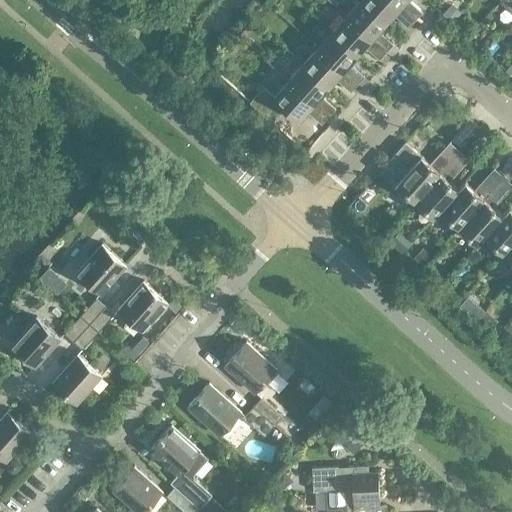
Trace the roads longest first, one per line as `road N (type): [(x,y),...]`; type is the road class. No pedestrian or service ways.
road 1 (residential): [(511,110),(445,58),(298,217)]
road 2 (tertiary): [(511,411),(298,217)]
road 3 (tertiary): [(298,217),(133,74)]
road 4 (residential): [(88,457),(222,311),(215,305)]
